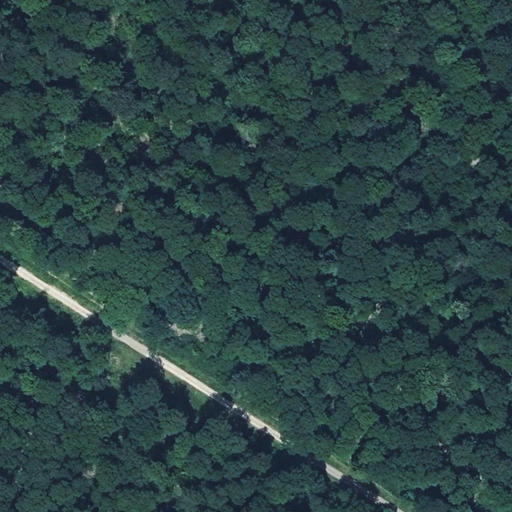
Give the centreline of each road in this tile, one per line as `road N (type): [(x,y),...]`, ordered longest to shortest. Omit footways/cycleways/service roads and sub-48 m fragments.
road 1 (track): [(393,511),(0,259)]
road 2 (track): [(511,127),(307,457)]
